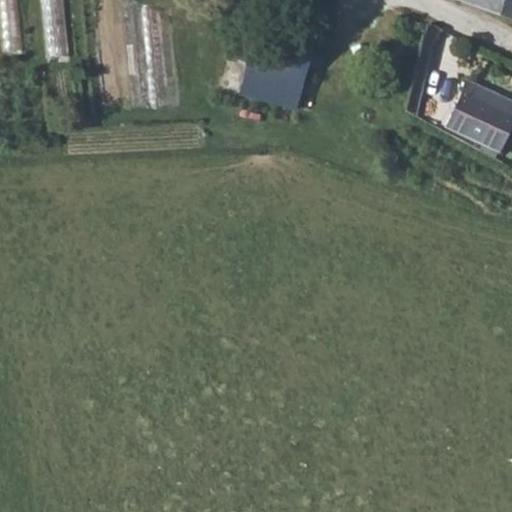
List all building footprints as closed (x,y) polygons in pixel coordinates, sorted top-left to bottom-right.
[(43,0),(43,54),(64,54),(64,0),(43,0)] [(511,0),(458,0),(507,16),(511,18),(511,0)] [(244,62),(243,65),(245,65),(303,80),(312,45),(311,44),(270,33),(253,29),(252,29),(244,62)] [(417,57),(401,111),(404,113),(416,120),(435,38),(423,35),(417,57)] [(511,98),(467,78),(446,125),(499,152),(511,123),(511,98)]
